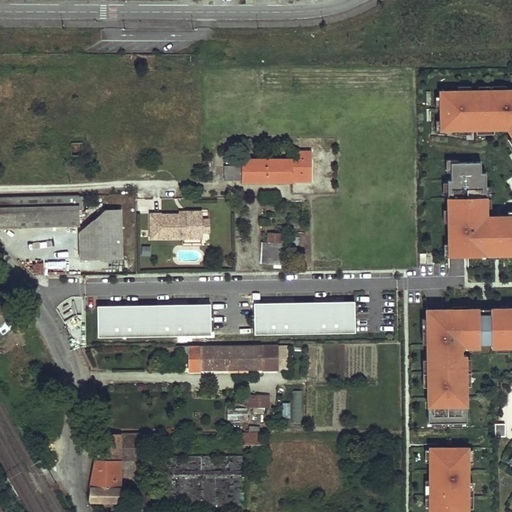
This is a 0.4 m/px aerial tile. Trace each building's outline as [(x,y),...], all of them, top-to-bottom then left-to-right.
[(511,90),(442,91),(442,131),(509,130),(511,134),(511,90)] [(71,155),(82,156),(82,143),(71,143),(71,155)] [(312,180),(311,149),(298,149),(298,159),(242,158),(242,180),(312,180)] [(487,162),(449,163),(450,254),(465,254),(465,256),(511,254),(511,216),(488,217),(487,162)] [(78,196),(0,197),(0,227),(78,225),(78,208),(78,197),(78,196)] [(122,258),(121,210),(104,210),(79,233),(80,259),(122,258)] [(161,214),(150,214),(151,239),(202,238),(202,232),(201,219),(201,211),(187,212),(187,217),(180,217),(180,214),(179,214),(161,215),(161,214)] [(269,242),(281,241),(281,232),(270,232),(269,242)] [(141,245),(141,255),(149,255),(150,246),(141,245)] [(285,246),(264,245),(263,262),(284,263),(285,246)] [(355,300),(254,302),(254,333),(356,331),(355,300)] [(211,302),(98,305),(99,335),(212,333),(211,302)] [(511,308),(427,310),(429,423),(467,422),(466,348),(511,347),(511,308)] [(287,357),(286,344),(278,345),(279,357),(287,357)] [(278,345),(189,346),(189,371),(261,370),(278,369),(278,345)] [(254,408),(264,408),(264,397),(254,396),(254,408)] [(227,420),(247,420),(247,408),(227,408),(227,420)] [(496,437),(506,437),(506,425),(496,425),(496,437)] [(88,500),(120,501),(120,460),(136,460),(136,454),(144,454),(144,433),(95,433),(95,459),(88,500)] [(250,445),(263,445),(263,433),(235,433),(235,445),(250,445)] [(250,455),(263,455),(263,445),(250,445),(250,455)] [(468,511),(468,445),(429,445),(429,511),(468,511)] [(243,508),(243,456),(171,456),(171,457),(160,458),(160,472),(141,472),(141,479),(161,479),(160,482),(157,482),(157,508),(243,508)] [(140,508),(152,508),(152,484),(140,484),(140,508)]
